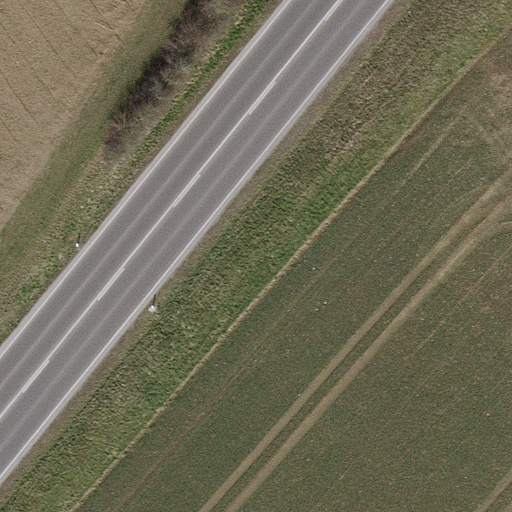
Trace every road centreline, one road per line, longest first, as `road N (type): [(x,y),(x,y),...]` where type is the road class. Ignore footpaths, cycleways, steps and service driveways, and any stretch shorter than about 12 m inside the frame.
road 1 (track): [(85,511),(511,50)]
road 2 (primary): [(0,419),(341,0)]
